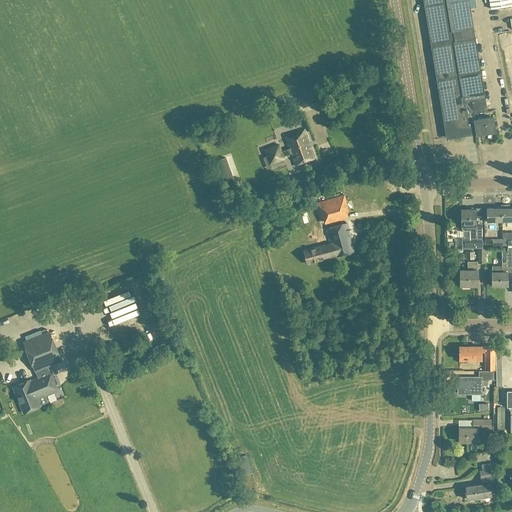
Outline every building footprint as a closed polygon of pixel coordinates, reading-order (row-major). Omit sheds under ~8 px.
[(424,0),(432,45),(475,38),(468,0),(424,0)] [(511,0),(488,0),(490,9),(511,5),(511,0)] [(475,38),(432,45),(447,138),(475,133),(476,136),(495,132),(493,117),(475,120),(474,114),(485,112),(487,111),(475,38)] [(299,96),(303,108),(321,101),(316,90),(299,96)] [(285,136),(289,149),(282,151),(279,145),(265,150),(270,164),(284,159),(283,157),(291,154),(295,166),(315,159),(305,129),(285,136)] [(234,180),(226,158),(213,163),(221,185),(234,180)] [(349,213),(344,195),(316,204),(320,221),(323,221),(324,225),(349,218),(348,213),(349,213)] [(502,221),(502,208),(486,209),(487,222),(502,221)] [(511,208),(502,208),(502,221),(511,221),(511,208)] [(476,209),(462,209),(462,227),(462,228),(462,230),(464,231),(469,231),(470,240),(462,240),(462,248),(483,248),(482,224),(476,224),(476,209)] [(327,229),(331,244),(307,250),(310,263),(335,256),(335,257),(355,252),(347,224),(327,229)] [(449,236),(450,245),(458,244),(457,235),(449,236)] [(502,251),(502,267),(492,267),(492,272),(492,286),(508,286),(508,272),(511,272),(511,248),(508,249),(508,251),(502,251)] [(468,271),(460,271),(460,286),(478,286),(478,271),(477,271),(477,262),(468,262),(468,271)] [(13,284),(20,304),(28,301),(21,281),(13,284)] [(126,324),(136,321),(135,317),(143,314),(132,283),(114,289),(126,324)] [(49,332),(23,342),(35,371),(47,366),(61,361),(49,332)] [(484,371),(494,371),(494,345),(459,345),(459,361),(482,361),(482,353),(484,353),(484,371)] [(38,379),(30,382),(30,380),(13,387),(24,413),(40,406),(37,398),(58,390),(56,385),(58,384),(55,377),(53,378),(51,373),(50,374),(47,366),(35,371),(38,379)] [(493,372),(479,372),(479,378),(459,378),(459,393),(481,393),(481,380),(493,380),(493,372)] [(473,428),(459,428),(459,442),(477,442),(477,428),(491,428),(491,420),(473,420),(473,428)] [(246,455),(233,459),(239,477),(252,473),(246,455)] [(490,485),(495,484),(493,470),(480,472),(482,485),(466,487),(468,499),(491,496),(490,485)]
